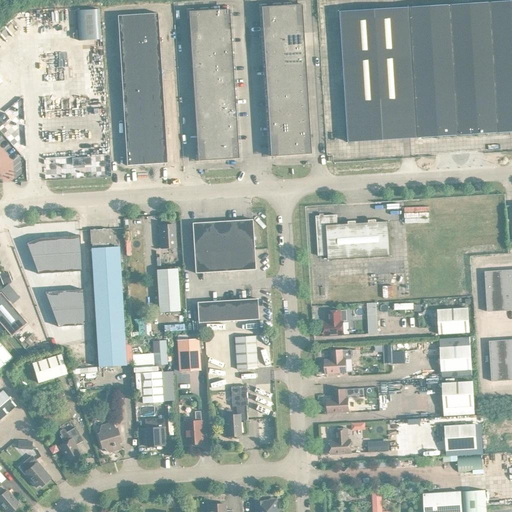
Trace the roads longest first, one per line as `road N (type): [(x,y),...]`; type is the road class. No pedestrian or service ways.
road 1 (unclassified): [(300,469),(282,182)]
road 2 (unclassified): [(0,208),(282,182)]
road 3 (unclassified): [(53,511),(82,486),(120,475),(300,469)]
road 4 (unclassified): [(282,182),(511,168)]
road 5 (unknown): [(300,469),(405,469),(456,480)]
